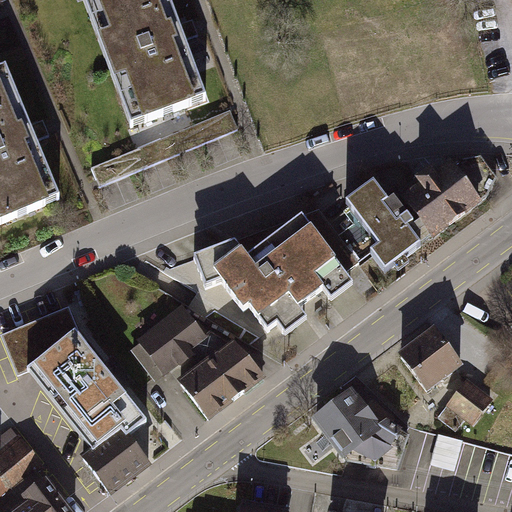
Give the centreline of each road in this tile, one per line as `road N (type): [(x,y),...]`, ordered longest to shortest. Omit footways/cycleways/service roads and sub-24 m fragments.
road 1 (residential): [(445,122),(267,175),(0,282)]
road 2 (tertiary): [(511,233),(207,462)]
road 3 (residential): [(481,511),(207,462)]
